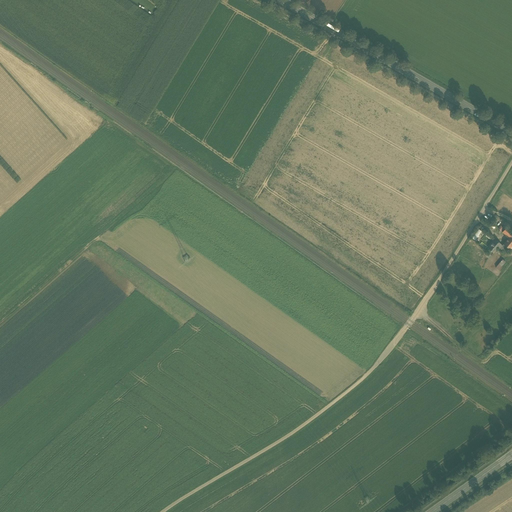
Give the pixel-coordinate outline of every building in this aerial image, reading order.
[(507,240),(511,233),(511,232),(506,228),(501,234),(507,240)] [(477,229),(472,238),(475,240),(481,231),(477,229)] [(502,245),(501,244),(497,248),(502,252),(505,249),(507,252),(511,246),(511,233),(507,240),(502,245)] [(496,239),(488,248),(493,252),(497,248),(501,244),(496,239)] [(495,268),(499,272),(505,264),(504,263),(505,262),(503,260),(502,261),(501,261),(495,268)]
